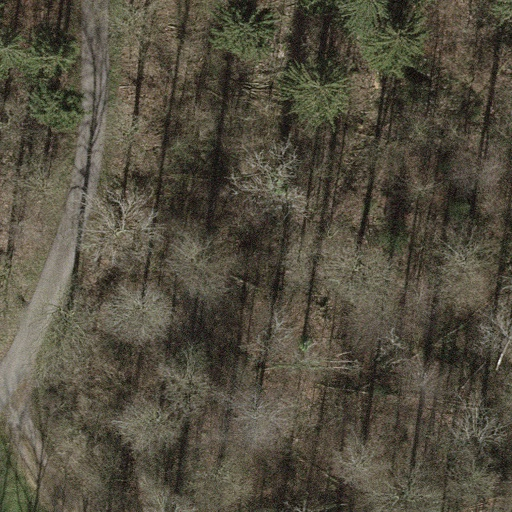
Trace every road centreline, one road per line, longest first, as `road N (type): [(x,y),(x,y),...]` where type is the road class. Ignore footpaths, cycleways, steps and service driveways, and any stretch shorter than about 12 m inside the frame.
road 1 (track): [(0,395),(50,299),(81,204),(94,0)]
road 2 (track): [(69,511),(27,439),(15,372)]
